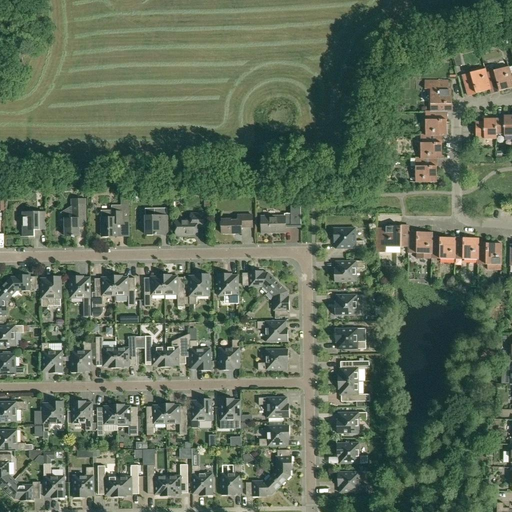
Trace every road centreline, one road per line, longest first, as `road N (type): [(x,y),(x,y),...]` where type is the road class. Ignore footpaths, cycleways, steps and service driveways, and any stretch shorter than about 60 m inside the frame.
road 1 (unclassified): [(0,259),(306,253),(309,384)]
road 2 (unclassified): [(0,389),(309,384)]
road 3 (unclassified): [(463,219),(459,114),(511,102)]
road 4 (unclassified): [(312,511),(309,384)]
